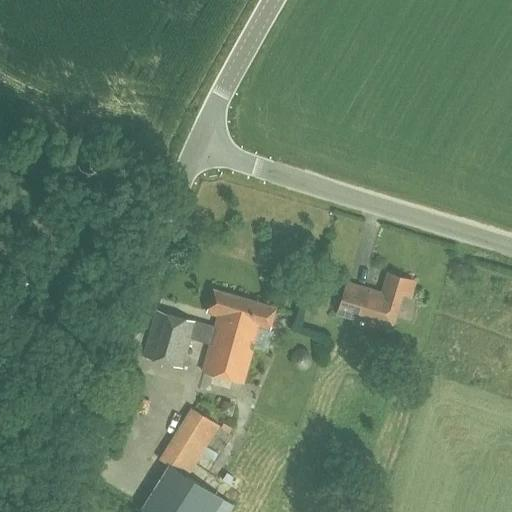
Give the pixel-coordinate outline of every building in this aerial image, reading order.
[(376,319),(393,324),(402,293),(412,296),(417,280),(391,272),(385,291),(382,292),(355,284),(352,292),(344,290),(339,308),(351,311),(349,316),(360,319),(359,320),(364,321),(375,324),(376,319)] [(202,370),(244,382),(259,326),(270,329),(276,306),(214,288),(207,312),(219,315),(215,326),(157,309),(143,355),(182,367),(191,337),(211,343),(202,370)] [(142,509),(145,511),(214,511),(223,498),(190,476),(220,426),(193,409),(160,457),(170,465),(142,509)] [(222,428),(209,453),(218,458),(232,433),(222,428)] [(235,478),(228,473),(224,480),(231,485),(235,478)]
